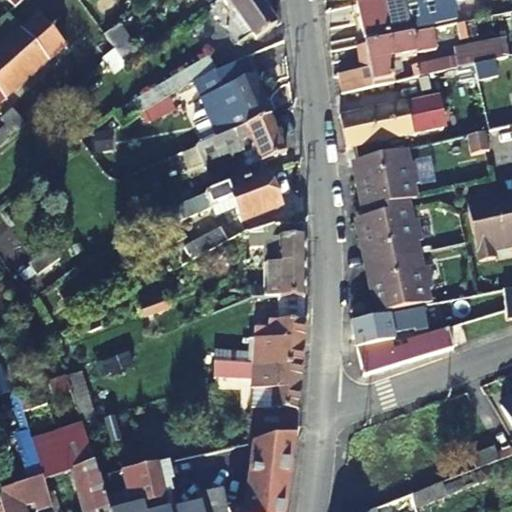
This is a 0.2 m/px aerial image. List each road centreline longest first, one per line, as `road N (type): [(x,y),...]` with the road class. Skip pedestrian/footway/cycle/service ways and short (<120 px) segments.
road 1 (residential): [(326,399),(330,212),(304,0)]
road 2 (residential): [(511,347),(385,394),(340,404),(326,399)]
